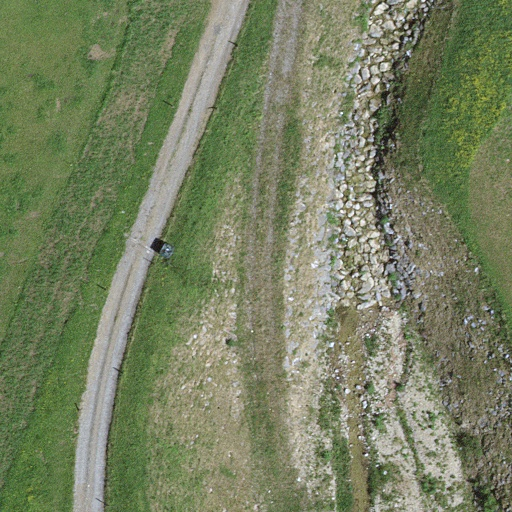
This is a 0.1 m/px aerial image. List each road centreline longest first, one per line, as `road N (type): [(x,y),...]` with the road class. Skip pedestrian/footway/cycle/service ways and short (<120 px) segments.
road 1 (track): [(88,511),(106,352),(234,0)]
road 2 (track): [(288,0),(263,191),(261,349),(272,462)]
